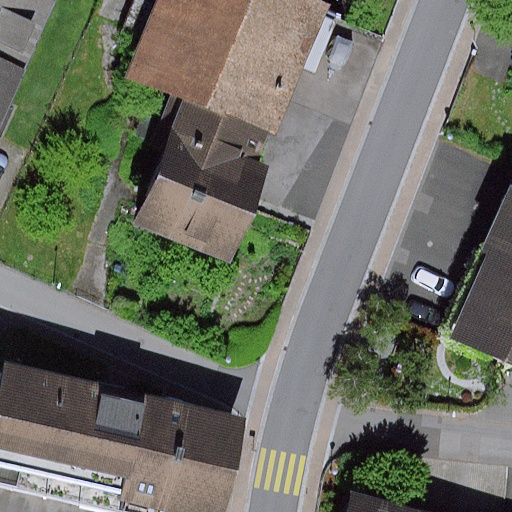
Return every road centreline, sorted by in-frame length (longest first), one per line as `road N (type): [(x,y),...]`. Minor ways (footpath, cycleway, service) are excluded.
road 1 (residential): [(446,0),(296,402)]
road 2 (residential): [(0,286),(191,372),(296,402)]
road 3 (residential): [(296,402),(407,442),(511,453)]
